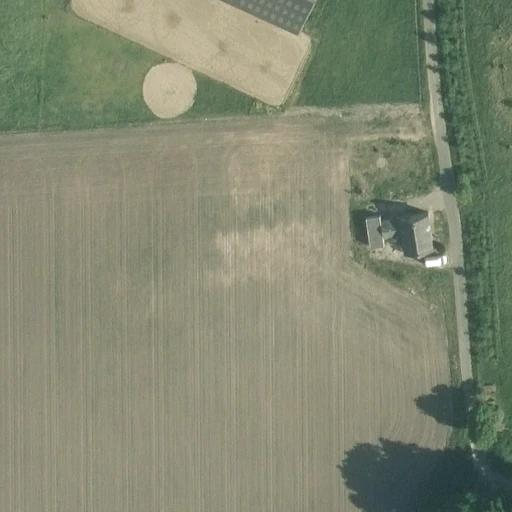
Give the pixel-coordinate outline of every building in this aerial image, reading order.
[(312,0),(230,0),(299,31),(312,0)] [(190,139),(197,194),(303,179),(295,125),(190,139)] [(330,158),(334,191),(426,181),(422,148),(330,158)] [(272,205),(309,197),(308,191),(298,193),(296,185),(269,191),(272,205)] [(178,261),(176,190),(132,192),(133,262),(178,261)] [(380,214),(366,216),(370,246),(384,244),(383,237),(385,236),(405,233),(407,249),(413,248),(433,245),(428,213),(408,216),(402,216),(381,220),(380,214)] [(196,278),(354,261),(350,220),(191,237),(196,278)]
